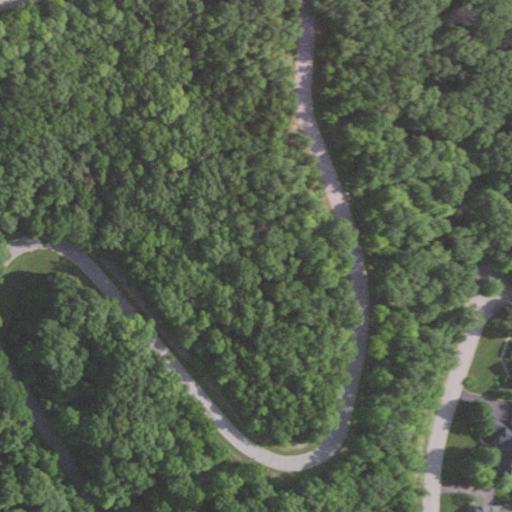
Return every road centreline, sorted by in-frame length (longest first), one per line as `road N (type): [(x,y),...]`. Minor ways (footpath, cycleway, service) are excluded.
road 1 (residential): [(85,511),(0,346),(10,259),(23,249),(80,259),(226,427),(268,457),(293,462),(332,447),(357,359),(363,274),(309,113),(300,0)]
road 2 (residential): [(432,511),(439,446),(485,289)]
